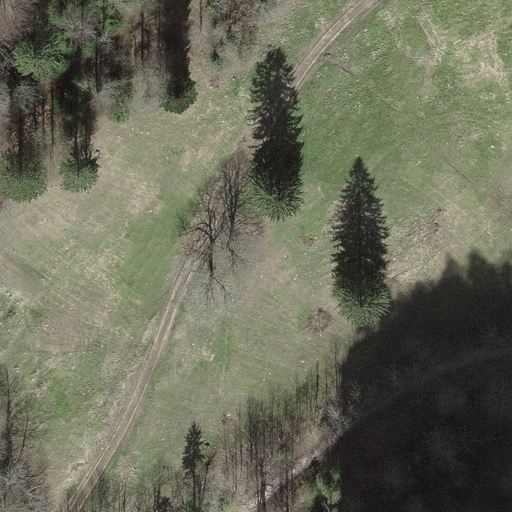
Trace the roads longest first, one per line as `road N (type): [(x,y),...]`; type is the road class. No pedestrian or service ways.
road 1 (track): [(70,511),(122,426),(186,272),(302,68),(368,0)]
road 2 (track): [(511,347),(420,385),(254,511)]
